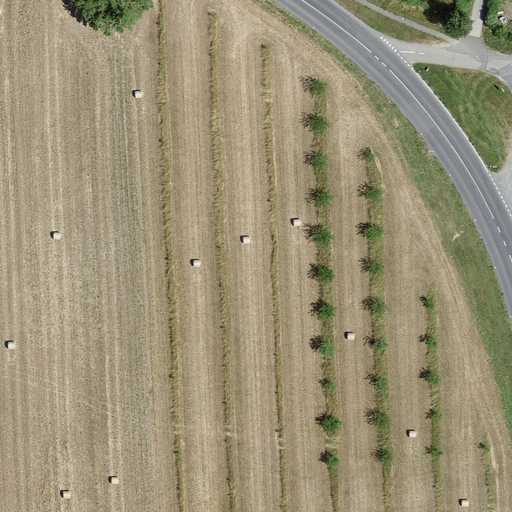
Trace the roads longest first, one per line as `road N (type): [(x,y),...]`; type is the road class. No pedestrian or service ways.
road 1 (tertiary): [(375,54),(439,125),(511,259)]
road 2 (residential): [(375,54),(406,51),(511,70)]
